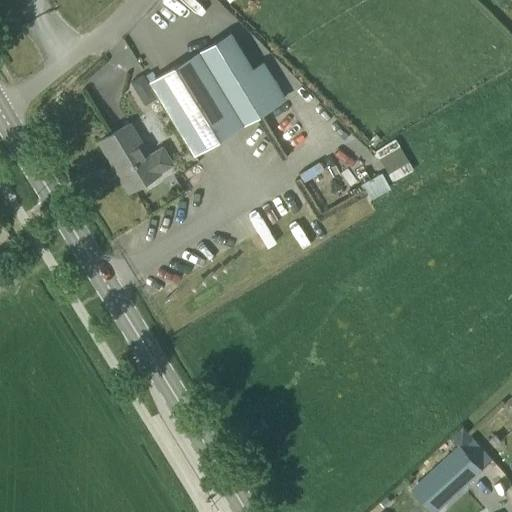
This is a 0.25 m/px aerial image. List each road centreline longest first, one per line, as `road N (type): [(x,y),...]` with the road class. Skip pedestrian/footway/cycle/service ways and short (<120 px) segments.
road 1 (primary): [(246,511),(0,111)]
road 2 (residential): [(0,110),(92,50),(147,0)]
